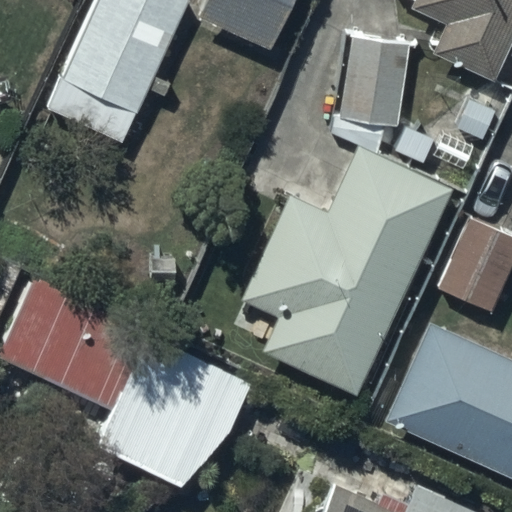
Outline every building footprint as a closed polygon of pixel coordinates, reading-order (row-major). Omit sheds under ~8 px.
[(89,0),(46,97),(121,131),(180,0),(89,0)] [(199,0),(197,7),(269,38),(285,0),(199,0)] [(511,0),(419,0),(445,11),(432,42),(499,70),(511,40),(511,0)] [(412,34),(351,26),(340,107),(400,115),(412,34)] [(262,338),(355,381),(451,178),(357,134),(326,199),(291,182),(241,288),(277,304),(262,338)] [(511,194),(511,178),(487,167),(439,278),(495,302),(511,262),(511,224),(501,220),(511,194)] [(34,264),(0,334),(0,343),(114,398),(100,427),(172,462),(196,413),(245,365),(34,264)] [(511,348),(429,311),(385,407),(511,464),(511,348)] [(477,511),(483,500),(416,470),(405,495),(382,484),(378,493),(334,472),(315,511),(477,511)]
